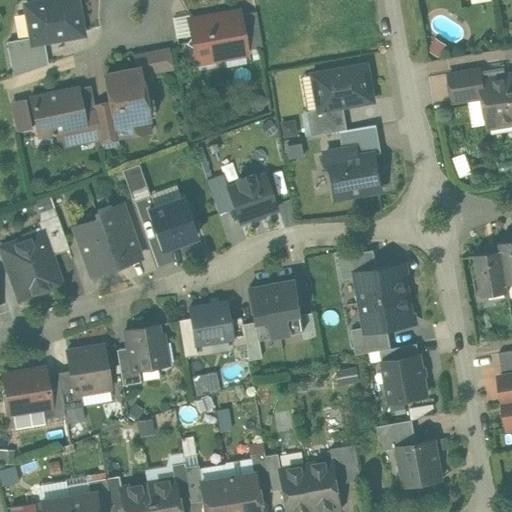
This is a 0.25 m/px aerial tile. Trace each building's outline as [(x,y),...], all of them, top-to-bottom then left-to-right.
[(43,0),(40,5),(26,8),(31,37),(32,44),(44,42),(57,39),(60,34),(83,30),(77,0),(43,0)] [(256,11),(239,14),(246,50),(262,47),(256,11)] [(239,12),(189,21),(192,35),(187,43),(194,48),(196,60),(210,59),(216,63),(218,63),(222,56),(246,52),(246,50),(239,14),(239,12)] [(31,37),(8,41),(14,75),(48,64),(44,42),(32,44),(31,37)] [(169,47),(133,54),(136,69),(139,68),(141,75),(173,69),(169,47)] [(367,64),(314,74),(320,109),(321,109),(344,105),(374,100),(367,64)] [(136,69),(105,75),(110,103),(114,125),(116,125),(149,118),(141,75),(139,68),(136,69)] [(511,96),(509,76),(496,78),(496,76),(482,78),(481,68),(449,74),(454,101),(484,96),(489,127),(491,127),(490,124),(511,120),(511,96)] [(90,85),(78,88),(83,112),(95,110),(94,106),(90,85)] [(78,88),(30,97),(38,135),(52,132),(53,134),(55,134),(55,131),(56,131),(63,133),(68,128),(68,129),(86,125),(83,112),(78,88)] [(267,97),(250,90),(244,104),(261,111),(267,97)] [(110,103),(94,106),(95,110),(101,140),(118,137),(116,125),(114,125),(110,103)] [(344,105),(321,109),(320,109),(308,111),(313,135),(348,129),(344,105)] [(386,144),(329,155),(336,196),(393,185),(386,144)] [(139,163),(122,169),(133,202),(150,196),(139,163)] [(270,165),(230,181),(241,210),(281,194),(270,165)] [(182,197),(149,209),(163,249),(196,237),(182,197)] [(107,241),(131,232),(121,204),(96,213),(98,218),(99,218),(107,241)] [(57,215),(38,221),(42,232),(43,231),(51,255),(69,249),(57,215)] [(98,218),(74,227),(91,274),(115,265),(107,241),(99,218),(98,218)] [(42,232),(0,247),(19,299),(61,284),(51,255),(43,231),(42,232)] [(131,232),(107,241),(115,265),(140,257),(131,232)] [(511,239),(500,242),(501,250),(502,250),(507,283),(508,283),(511,282),(511,239)] [(374,249),(339,256),(343,279),(357,277),(356,272),(378,268),(374,249)] [(501,250),(475,254),(482,296),(509,291),(508,283),(507,284),(502,250),(501,250)] [(378,268),(356,272),(357,277),(361,301),(408,293),(405,272),(395,265),(378,268)] [(296,275),(235,283),(245,356),(259,355),(257,339),(301,334),(313,333),(310,309),(300,310),(296,275)] [(408,293),(361,301),(366,326),(366,331),(388,327),(405,324),(412,314),(408,293)] [(226,301),(189,307),(195,344),(232,338),(226,301)] [(157,325),(126,330),(128,347),(132,370),(139,369),(161,365),(159,349),(160,349),(164,343),(163,338),(158,335),(157,325)] [(388,327),(366,331),(366,326),(352,329),(356,354),(392,347),(388,327)] [(104,344),(66,351),(69,370),(73,392),(81,391),(111,386),(104,344)] [(128,347),(117,349),(123,385),(141,382),(139,369),(132,370),(128,347)] [(511,349),(499,352),(501,364),(511,361),(511,349)] [(420,355),(384,361),(390,401),(427,394),(420,355)] [(511,361),(501,364),(504,375),(511,374),(511,361)] [(335,369),(337,382),(357,379),(355,366),(335,369)] [(44,367),(5,374),(8,387),(2,394),(4,401),(10,406),(11,406),(12,413),(13,413),(15,425),(19,427),(45,423),(44,419),(42,408),(51,406),(47,382),(44,367)] [(195,393),(218,388),(213,369),(190,374),(195,393)] [(73,392),(69,370),(57,373),(58,380),(59,380),(64,408),(83,405),(81,391),(73,392)] [(511,374),(504,375),(500,376),(504,401),(511,400),(511,374)] [(58,380),(47,382),(51,406),(42,408),(44,419),(65,415),(64,408),(59,380),(58,380)] [(413,419),(378,425),(382,450),(399,447),(398,446),(417,442),(413,419)] [(417,442),(398,446),(399,447),(406,485),(442,479),(435,439),(417,442)] [(356,444),(331,448),(333,460),(334,460),(338,484),(362,480),(356,444)] [(264,455),(265,455),(264,451),(250,454),(253,473),(255,473),(258,489),(269,487),(270,487),(264,455)] [(265,455),(264,455),(270,487),(269,487),(270,491),(282,489),(279,469),(280,469),(277,453),(265,455)] [(333,460),(306,465),(314,511),(342,507),(338,484),(334,460),(333,460)] [(184,462),(171,465),(174,478),(175,478),(179,500),(190,498),(185,466),(185,463),(184,463),(184,462)] [(185,466),(190,498),(191,502),(203,500),(200,482),(201,482),(198,464),(185,466)] [(280,469),(279,469),(282,489),(285,511),(313,511),(314,511),(306,465),(280,469)] [(253,473),(227,478),(233,511),(261,511),(258,489),(255,473),(253,473)] [(119,476),(106,478),(111,511),(118,511),(124,511),(120,488),(121,487),(119,476)] [(111,511),(106,478),(87,481),(89,493),(96,492),(99,511),(111,511)] [(174,478),(147,483),(151,511),(180,511),(179,500),(175,478),(174,478)] [(201,482),(200,482),(203,500),(204,511),(233,511),(227,478),(201,482)] [(121,487),(120,488),(124,511),(123,511),(151,511),(147,483),(121,487)] [(89,493),(68,496),(70,511),(99,511),(96,492),(89,493)] [(70,511),(68,496),(41,501),(42,511),(70,511)]
